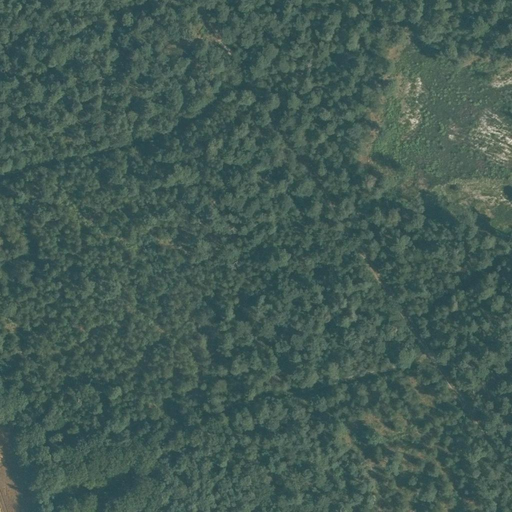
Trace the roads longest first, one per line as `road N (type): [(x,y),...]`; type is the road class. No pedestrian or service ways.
road 1 (track): [(431,343),(341,373),(91,431),(51,430),(0,374)]
road 2 (track): [(252,79),(511,459)]
road 3 (track): [(0,171),(185,117),(252,79)]
road 4 (track): [(412,316),(511,245)]
